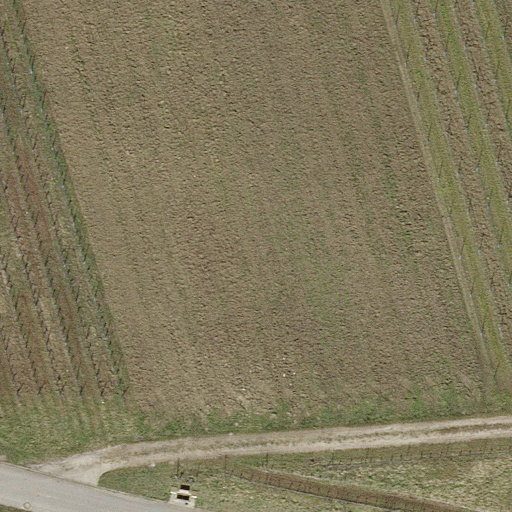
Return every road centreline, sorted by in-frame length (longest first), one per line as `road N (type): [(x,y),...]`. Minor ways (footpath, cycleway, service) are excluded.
road 1 (track): [(511,426),(99,457),(58,497)]
road 2 (track): [(0,483),(126,511)]
